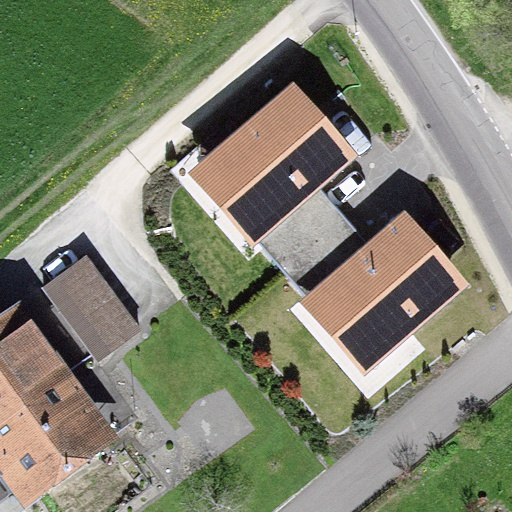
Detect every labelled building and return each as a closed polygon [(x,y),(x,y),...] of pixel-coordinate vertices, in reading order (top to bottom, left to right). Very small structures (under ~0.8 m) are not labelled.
[(267,227),(269,226),(313,187),(342,162),(290,102),(214,167),(267,227)] [(277,236),(263,247),(306,296),(319,284),(328,294),(372,255),(313,187),(269,226),(277,236)] [(372,255),(328,294),(326,296),(378,356),(454,291),(401,230),(372,255)] [(45,291),(97,362),(140,332),(87,260),(45,291)] [(36,492),(97,447),(5,320),(0,323),(0,477),(1,479),(18,467),(36,492)]
